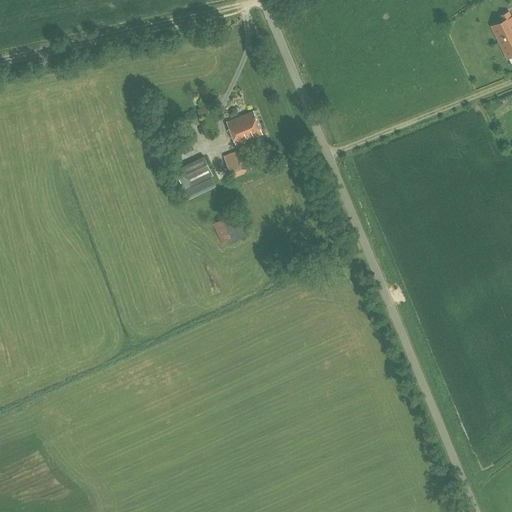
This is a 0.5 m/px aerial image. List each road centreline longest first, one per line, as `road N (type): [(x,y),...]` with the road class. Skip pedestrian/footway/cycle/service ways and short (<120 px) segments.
road 1 (unclassified): [(476,511),(265,2)]
road 2 (track): [(265,2),(0,58)]
